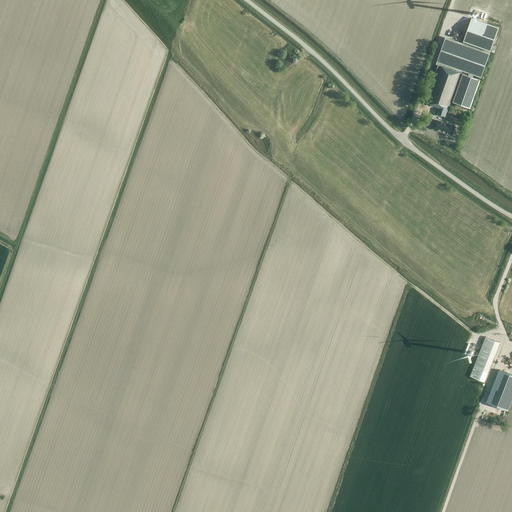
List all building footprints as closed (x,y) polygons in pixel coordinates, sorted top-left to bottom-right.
[(471,18),(463,42),(494,52),(496,46),(493,45),(499,27),(471,18)] [(480,80),(473,77),(474,75),(481,78),(490,53),(446,37),(436,64),(433,72),(437,73),(426,103),(439,107),(437,114),(445,116),(448,107),(449,107),(453,94),(454,95),(459,82),(452,102),(471,109),(480,80)] [(451,125),(433,119),(430,127),(448,133),(449,132),(451,133),(453,129),(450,128),(451,125)] [(470,377),(484,382),(500,343),(485,337),(470,377)] [(511,400),(511,374),(499,370),(486,402),(508,411),(511,400)]
